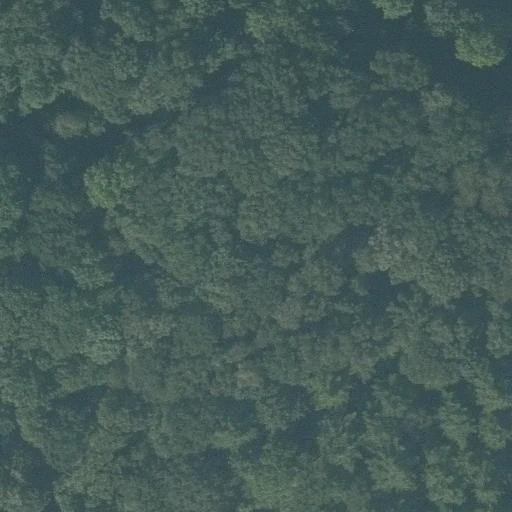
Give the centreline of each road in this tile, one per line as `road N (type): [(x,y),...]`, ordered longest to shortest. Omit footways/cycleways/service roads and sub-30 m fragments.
road 1 (track): [(100,337),(166,266),(224,185),(273,154),(378,139),(450,147),(511,168)]
road 2 (track): [(0,332),(28,375),(50,511)]
road 3 (track): [(100,337),(58,405),(53,511)]
road 4 (track): [(371,0),(419,15),(486,53)]
